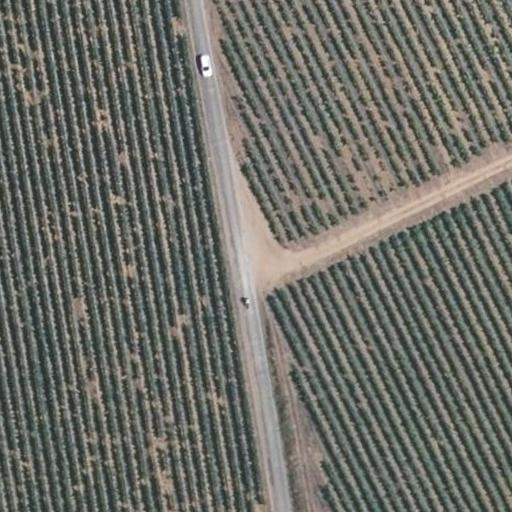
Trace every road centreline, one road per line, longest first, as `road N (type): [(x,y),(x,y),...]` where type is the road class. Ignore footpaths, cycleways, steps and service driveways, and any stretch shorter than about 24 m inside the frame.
road 1 (unclassified): [(196,0),(283,511)]
road 2 (track): [(511,158),(272,269),(238,250)]
